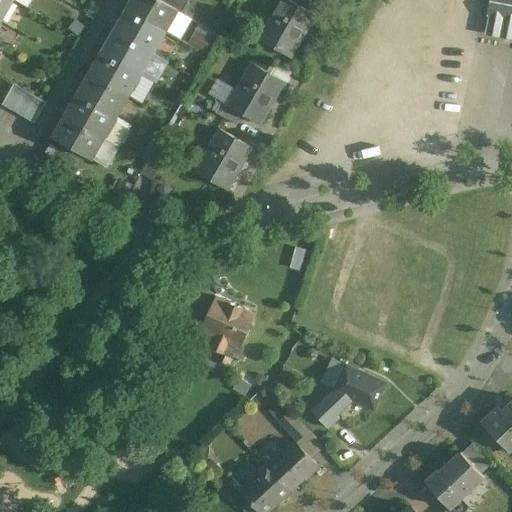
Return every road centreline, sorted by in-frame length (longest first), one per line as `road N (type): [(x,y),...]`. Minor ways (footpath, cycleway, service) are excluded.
road 1 (residential): [(0,161),(164,233),(511,167)]
road 2 (residential): [(330,511),(440,412),(485,359),(511,297)]
